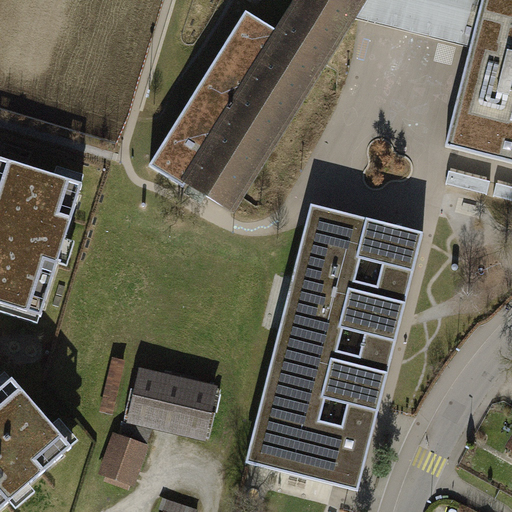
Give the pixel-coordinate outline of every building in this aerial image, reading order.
[(245,13),(149,166),(184,187),(186,183),(231,212),(363,0),(300,0),(279,34),(245,13)] [(511,164),(511,0),(482,0),(446,148),(511,164)] [(78,178),(0,153),(0,297),(37,309),(78,178)] [(311,206),(278,336),(390,364),(398,334),(423,234),(311,206)] [(365,462),(390,364),(278,336),(246,463),(358,491),(365,462)] [(8,372),(0,378),(0,493),(65,437),(8,372)] [(143,372),(131,420),(203,437),(215,390),(143,372)] [(116,435),(103,474),(131,484),(145,445),(116,435)] [(197,511),(169,502),(167,501),(163,511),(197,511)]
